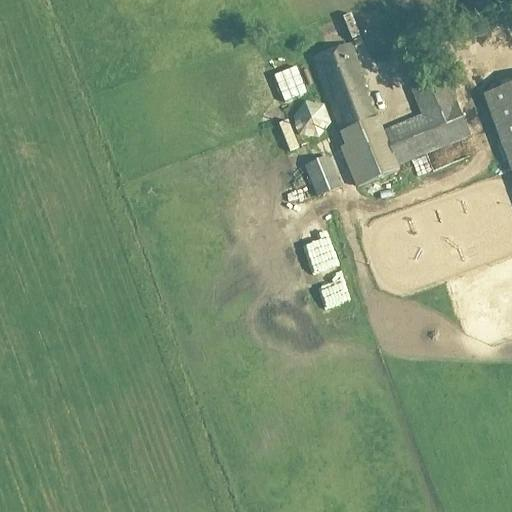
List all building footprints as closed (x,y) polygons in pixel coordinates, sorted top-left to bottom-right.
[(375,117),(347,46),(310,61),(345,148),(340,150),(355,189),(398,172),(395,166),(467,137),(438,65),(405,78),(420,117),(382,132),(376,116),(375,117)] [(489,62),(465,69),(468,81),(492,74),(489,62)] [(306,94),(296,68),(274,76),(284,103),(306,94)] [(511,85),(483,96),(511,180),(511,85)] [(296,137),(316,139),(329,125),(322,107),(303,103),(290,118),(296,137)] [(297,150),(286,123),(278,126),(288,153),(297,150)] [(316,199),(339,190),(327,157),(304,167),(316,199)]
